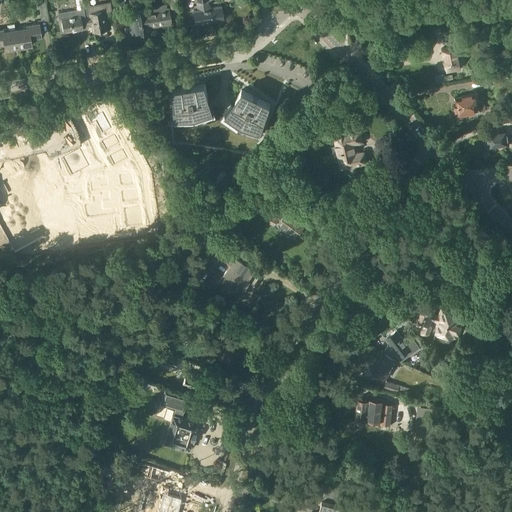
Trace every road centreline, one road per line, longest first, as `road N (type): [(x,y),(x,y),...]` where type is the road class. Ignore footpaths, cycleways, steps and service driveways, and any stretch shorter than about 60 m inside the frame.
road 1 (unclassified): [(232,511),(253,433),(296,331),(430,147)]
road 2 (tertiary): [(0,88),(241,48),(295,4)]
road 3 (secondary): [(430,147),(295,4)]
